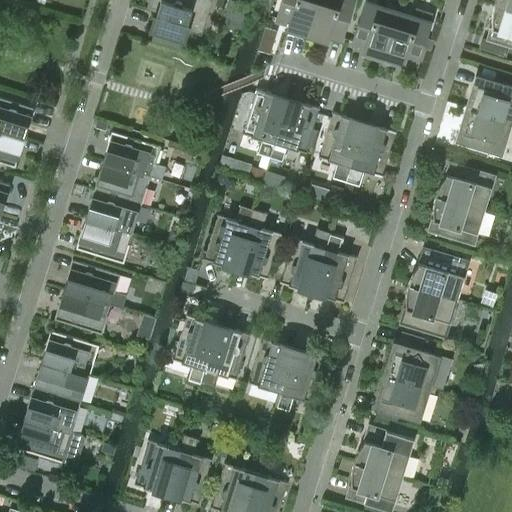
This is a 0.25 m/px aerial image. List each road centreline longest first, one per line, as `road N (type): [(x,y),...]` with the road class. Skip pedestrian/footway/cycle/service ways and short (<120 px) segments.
road 1 (residential): [(0,396),(119,0)]
road 2 (residential): [(354,335),(426,103)]
road 3 (residential): [(301,511),(354,335)]
road 4 (residential): [(426,103),(279,57)]
road 5 (residential): [(354,335),(210,292)]
road 6 (residential): [(128,511),(0,473)]
